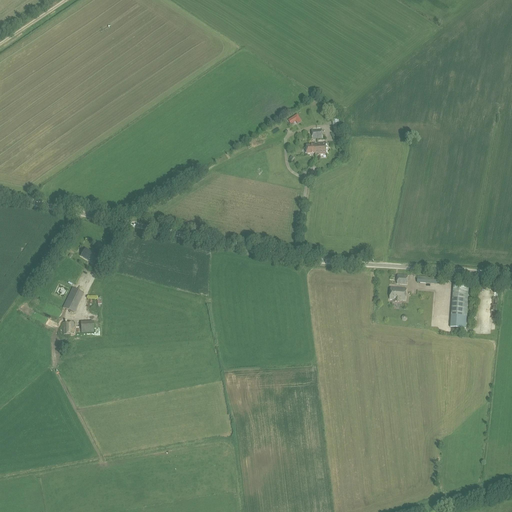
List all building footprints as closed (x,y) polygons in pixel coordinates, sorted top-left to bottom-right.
[(297,115),(289,120),(291,124),(296,121),(298,124),(301,121),(297,115)] [(332,121),(334,133),(340,133),(339,120),(332,121)] [(312,130),(312,139),(322,139),(322,129),(312,130)] [(307,154),(315,154),(315,155),(326,154),(326,143),(314,144),(314,145),(307,145),(307,154)] [(81,256),(93,264),(98,256),(86,248),(81,256)] [(397,284),(407,285),(407,278),(408,276),(398,275),(397,284)] [(450,328),(465,329),(469,287),(454,285),(450,328)] [(407,289),(391,287),(390,299),(394,300),(394,301),(400,302),(400,300),(406,301),(407,289)] [(63,308),(74,313),(83,293),(72,288),(63,308)] [(81,322),(81,333),(94,332),(93,321),(81,322)] [(63,323),(64,335),(74,334),(73,322),(63,323)]
